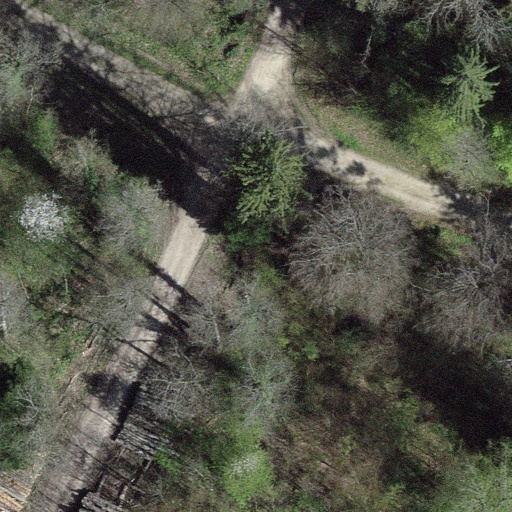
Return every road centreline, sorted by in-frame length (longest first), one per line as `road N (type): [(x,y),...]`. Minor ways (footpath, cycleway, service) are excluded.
road 1 (track): [(58,511),(245,123)]
road 2 (track): [(511,220),(245,123)]
road 3 (track): [(245,123),(0,2)]
road 4 (track): [(245,123),(306,0)]
